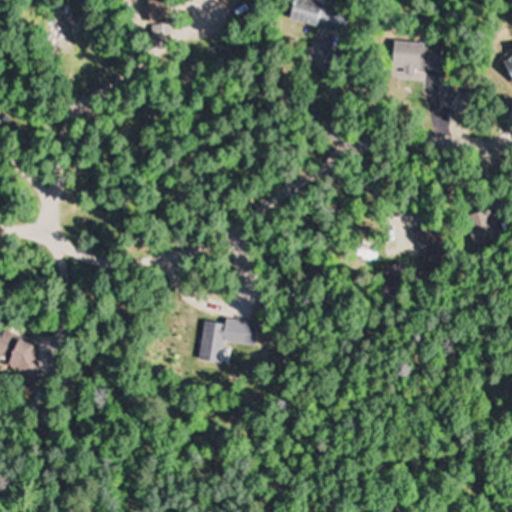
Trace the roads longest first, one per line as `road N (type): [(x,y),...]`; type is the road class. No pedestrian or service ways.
road 1 (residential): [(0,238),(57,238),(91,68)]
road 2 (residential): [(346,142),(511,139)]
